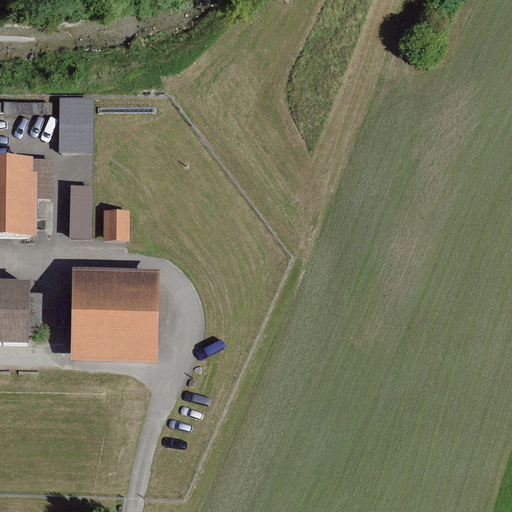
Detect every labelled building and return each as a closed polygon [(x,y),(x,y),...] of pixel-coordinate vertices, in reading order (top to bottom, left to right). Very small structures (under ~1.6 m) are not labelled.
[(98,117),(61,115),(58,152),(95,155),(98,117)] [(55,165),(0,164),(0,243),(37,245),(38,206),(54,206),(55,165)] [(95,191),(75,190),(72,244),(92,245),(95,191)] [(130,214),(104,212),(102,245),(128,246),(130,214)] [(161,277),(72,273),(68,366),(157,370),(161,277)] [(29,286),(0,284),(0,345),(26,347),(27,336),(41,337),(42,301),(28,300),(29,286)]
